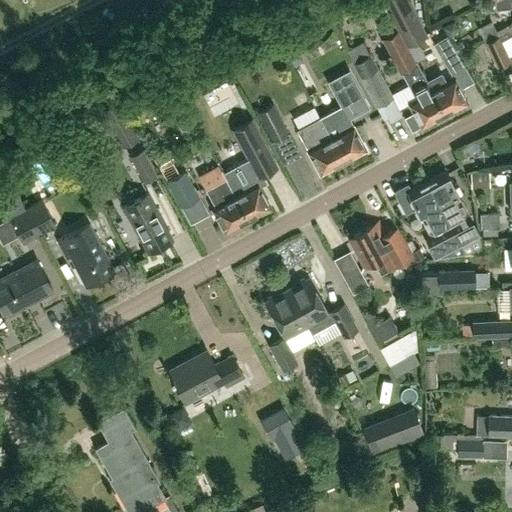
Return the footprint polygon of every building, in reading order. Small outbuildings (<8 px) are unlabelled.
[(442,111),(384,0),(381,0),(390,16),(376,24),(382,35),(380,36),(398,70),(400,69),(414,96),(407,100),(413,110),(403,115),(410,127),(442,111)] [(384,0),(442,111),(465,99),(453,76),(445,80),(440,70),(425,78),(407,43),(426,33),(408,0),(384,0)] [(509,0),(494,0),(495,8),(511,7),(509,0)] [(447,36),(453,33),(456,25),(453,20),(442,25),(447,36)] [(279,41),(285,53),(300,45),(289,24),(274,32),(279,41)] [(484,40),(496,65),(509,58),(500,39),(511,33),(508,26),(495,32),(496,34),(484,40)] [(446,66),(460,58),(442,28),(430,34),(431,36),(429,37),(446,66)] [(272,45),(279,41),(274,32),(273,31),(266,35),(272,45)] [(346,48),(382,117),(386,115),(389,120),(401,113),(391,96),(393,95),(370,51),(369,52),(362,39),(346,48)] [(236,91),(254,82),(246,66),(228,75),(236,91)] [(340,101),(317,113),(340,157),(363,145),(351,122),(347,125),(342,116),(347,114),(340,101)] [(289,131),(272,102),(256,110),(272,140),(289,131)] [(340,157),(317,113),(294,125),(317,169),(340,157)] [(278,164),(252,116),(231,127),(257,175),(278,164)] [(158,172),(170,169),(162,142),(151,145),(158,172)] [(479,148),(476,142),(454,153),(458,159),(479,148)] [(129,153),(143,180),(156,173),(142,147),(129,153)] [(16,173),(30,161),(19,148),(5,160),(16,173)] [(232,191),(244,214),(267,202),(255,179),(247,183),(240,168),(233,172),(228,162),(212,170),(218,181),(225,177),(232,191)] [(444,168),(425,178),(449,224),(463,252),(469,251),(463,241),(479,233),(462,201),(461,202),(458,197),(458,196),(444,168)] [(199,196),(185,170),(167,180),(181,206),(199,196)] [(470,172),(470,186),(488,186),(488,171),(470,172)] [(407,181),(392,189),(404,212),(416,205),(431,234),(449,224),(425,178),(410,186),(407,181)] [(122,205),(147,251),(173,237),(148,191),(122,205)] [(244,214),(232,191),(209,203),(221,226),(244,214)] [(27,204),(41,231),(56,223),(42,196),(27,204)] [(41,231),(27,204),(20,208),(19,205),(7,211),(22,241),(41,231)] [(480,212),(481,234),(497,233),(496,226),(499,226),(498,211),(480,212)] [(347,234),(362,261),(371,257),(379,272),(413,254),(411,250),(397,224),(385,230),(379,218),(347,234)] [(84,283),(113,268),(89,221),(56,237),(65,255),(69,253),(84,283)] [(411,250),(413,254),(415,259),(423,255),(418,246),(411,250)] [(368,283),(349,248),(332,257),(351,292),(368,283)] [(0,269),(0,299),(3,305),(50,281),(35,252),(0,269)] [(473,266),(408,269),(408,278),(437,277),(438,288),(474,286),(473,266)] [(305,273),(285,284),(303,319),(310,331),(334,319),(340,330),(352,323),(339,299),(326,306),(328,309),(324,311),(323,308),(324,308),(305,273)] [(303,319),(285,284),(263,296),(282,331),(303,319)] [(388,314),(379,319),(370,324),(380,343),(399,332),(388,314)] [(511,319),(495,321),(496,335),(510,335),(510,333),(511,332),(511,319)] [(402,358),(435,343),(426,323),(393,338),(402,358)] [(279,332),(266,339),(279,363),(292,356),(279,332)] [(491,347),(510,346),(509,338),(491,339),(491,347)] [(229,350),(212,358),(205,344),(166,365),(181,395),(219,374),(223,380),(240,371),(229,350)] [(105,434),(92,440),(108,470),(106,472),(126,510),(160,492),(151,476),(154,475),(126,423),(131,421),(120,402),(95,415),(105,434)] [(272,439),(274,438),(294,427),(283,408),(261,420),(272,439)] [(393,417),(402,441),(424,433),(415,408),(393,417)] [(511,413),(476,413),(476,432),(476,433),(481,433),(511,433),(511,413)] [(476,433),(476,432),(434,432),(434,445),(456,446),(456,453),(480,454),(480,451),(499,451),(499,438),(488,438),(488,437),(481,437),(481,433),(476,433)] [(178,486),(165,491),(170,504),(183,499),(178,486)] [(210,511),(206,503),(185,511),(210,511)]
